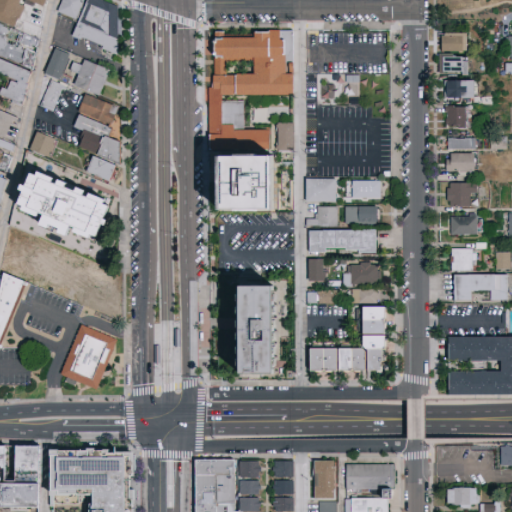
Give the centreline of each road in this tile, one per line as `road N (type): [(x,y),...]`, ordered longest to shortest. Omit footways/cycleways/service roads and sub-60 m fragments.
road 1 (residential): [(417,377),(415,0)]
road 2 (secondary): [(181,410),(180,156)]
road 3 (secondary): [(286,418),(511,418)]
road 4 (residential): [(192,0),(416,8)]
road 5 (residential): [(337,396),(181,393)]
road 6 (residential): [(183,432),(198,444),(332,449)]
road 7 (secondary): [(152,410),(0,418)]
road 8 (secondary): [(180,156),(180,19)]
road 9 (secondary): [(149,187),(151,322)]
